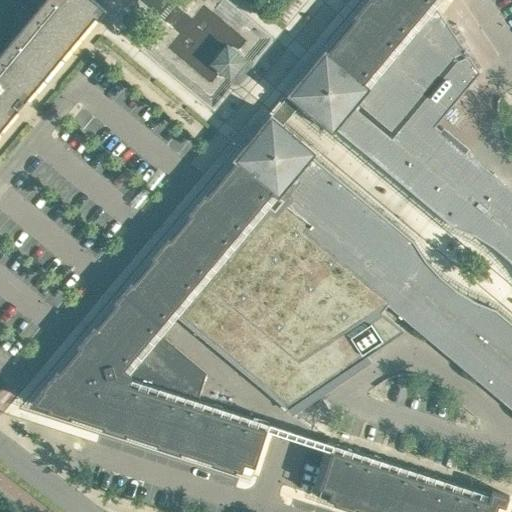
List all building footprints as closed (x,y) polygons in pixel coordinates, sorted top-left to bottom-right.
[(0,53),(0,131),(97,15),(91,10),(98,2),(95,0),(45,0),(32,16),(19,2),(17,5),(15,9),(13,13),(12,16),(11,19),(9,24),(8,28),(7,32),(14,37),(0,53)] [(325,49),(287,94),(290,97),(301,106),(336,135),(340,131),(335,128),(378,78),(388,86),(396,77),(392,74),(442,15),(437,7),(442,0),(367,0),(354,16),(356,18),(328,51),(325,49)] [(406,184),(446,135),(447,133),(447,131),(445,130),(443,130),(442,131),(436,126),(480,73),(442,15),(392,74),(396,77),(388,86),(378,78),(335,128),(340,131),(405,186),(407,184),(406,184)] [(229,47),(212,67),(232,84),(249,65),(229,47)] [(177,307),(182,310),(277,196),(312,155),(316,159),(320,155),(274,116),(33,404),(253,475),(270,423),(198,399),(207,373),(161,335),(130,372),(126,368),(177,307)] [(463,146),(461,147),(420,196),(420,195),(418,197),(452,225),(454,227),(473,234),(475,236),(491,246),(494,247),(508,259),(510,261),(511,263),(511,189),(466,151),(467,149),(466,147),(465,146),(463,146)] [(288,410),(406,331),(367,298),(372,292),(511,408),(511,322),(497,310),(495,309),(476,301),(474,300),(457,290),(455,288),(441,276),(439,275),(426,260),(425,258),(414,241),(412,239),(316,159),(312,155),(277,196),(182,310),(177,316),(288,410)] [(318,496),(319,496),(334,501),(333,504),(357,511),(358,509),(367,511),(496,511),(499,505),(506,507),(510,496),(492,490),(491,494),(417,470),(412,468),(335,444),(318,496)]
